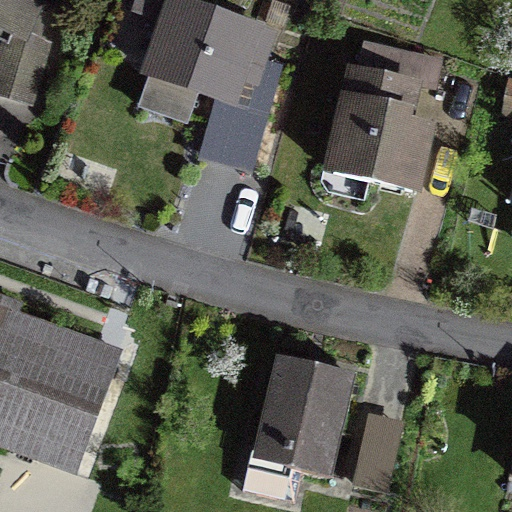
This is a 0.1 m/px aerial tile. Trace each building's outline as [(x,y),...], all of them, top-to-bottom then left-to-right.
[(0,95),(29,104),(47,46),(22,35),(36,0),(0,0),(0,28),(11,33),(0,68),(0,95)] [(187,124),(198,93),(228,103),(241,68),(257,73),(269,37),(179,4),(142,108),(187,124)] [(366,45),(360,74),(357,73),(334,174),(413,191),(423,146),(401,142),(414,86),(379,78),(386,49),(366,45)] [(0,445),(41,460),(69,383),(104,396),(115,366),(92,358),(97,344),(16,314),(19,305),(0,298),(0,445)] [(243,491),(295,503),(302,472),(331,478),(355,378),(332,372),(331,372),(329,373),(328,373),(327,373),(326,374),(325,375),(324,376),(324,377),(323,379),(277,367),(257,449),(253,448),(243,491)] [(404,426),(379,421),(365,481),(390,487),(404,426)]
